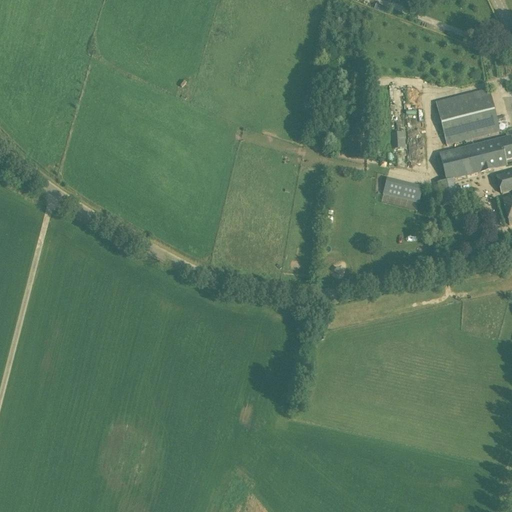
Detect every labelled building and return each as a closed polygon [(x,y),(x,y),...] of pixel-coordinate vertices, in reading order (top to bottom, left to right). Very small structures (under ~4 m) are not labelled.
[(446,147),(480,138),(489,136),(497,134),(510,131),(498,87),(435,103),(446,147)] [(393,119),(397,129),(403,127),(399,117),(393,119)] [(390,137),(391,144),(402,141),(401,134),(390,137)] [(455,188),(453,180),(506,166),(505,161),(511,158),(511,148),(510,138),(457,152),(458,157),(441,161),(446,181),(436,183),(441,207),(463,202),(460,187),(455,188)] [(415,163),(414,147),(406,148),(407,163),(415,163)] [(511,172),(494,178),(499,196),(511,192),(511,172)] [(418,205),(422,188),(387,179),(382,196),(418,205)] [(508,227),(511,226),(511,198),(501,201),(508,227)]
